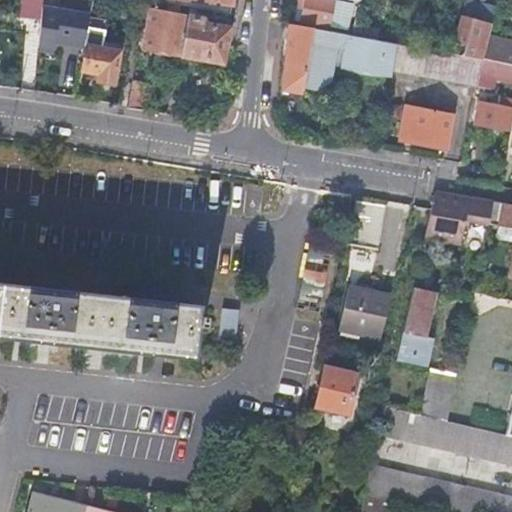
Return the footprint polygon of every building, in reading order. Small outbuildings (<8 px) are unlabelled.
[(40,0),(39,20),(63,24),(86,29),(90,10),(91,0),(40,0)] [(91,0),(90,10),(99,12),(101,2),(91,0)] [(165,0),(165,3),(190,7),(231,15),(232,0),(165,0)] [(303,0),(302,9),(299,23),(329,29),(333,0),(303,0)] [(490,28),(496,8),(480,4),(464,0),(459,18),(452,43),(464,47),(462,57),(481,61),(485,48),(488,37),(490,28)] [(181,56),(188,17),(150,10),(142,48),(161,52),(181,56)] [(203,20),(188,17),(181,56),(182,56),(222,64),(226,47),(229,30),(205,25),(203,20)] [(41,25),(40,49),(62,50),(64,26),(41,25)] [(303,90),(313,30),(289,25),(286,57),(282,89),(302,93),(303,90)] [(341,66),(346,36),(313,30),(303,90),(309,91),(316,92),(329,84),(333,64),(341,66)] [(389,77),(395,45),(350,37),(346,36),(341,66),(340,68),(364,72),(389,77)] [(511,42),(488,37),(485,48),(481,61),(511,66),(511,42)] [(105,83),(113,85),(120,51),(85,44),(80,71),(97,74),(96,81),(105,83)] [(449,55),(409,48),(397,45),(392,72),(477,87),(478,78),(481,61),(462,57),(449,55)] [(511,66),(481,61),(478,78),(511,83),(511,66)] [(132,81),(127,107),(142,110),(147,83),(132,81)] [(511,116),(511,100),(497,98),(496,106),(477,103),(473,125),(491,128),(509,131),(511,116)] [(417,115),(405,114),(400,140),(423,145),(445,149),(452,116),(418,109),(417,115)] [(435,191),(431,209),(424,237),(461,244),(465,220),(487,224),(492,201),(469,197),(447,193),(436,191),(435,191)] [(511,204),(492,201),(487,224),(498,226),(496,235),(499,239),(511,241),(511,204)] [(356,202),(346,243),(378,249),(385,207),(371,204),(356,202)] [(325,214),(320,238),(336,241),(341,217),(325,214)] [(200,303),(0,282),(0,337),(65,344),(138,352),(193,357),(197,324),(204,325),(205,314),(198,314),(200,303)] [(390,295),(348,285),(339,326),(341,327),(340,332),(359,336),(360,331),(380,336),(390,295)] [(413,288),(396,360),(424,367),(426,359),(427,359),(432,339),(430,339),(431,338),(425,337),(435,292),(413,288)] [(225,305),(223,338),(239,339),(241,306),(225,305)] [(472,321),(490,322),(491,314),(473,313),(472,321)] [(497,359),(511,362),(511,316),(506,315),(502,334),(497,359)] [(324,366),(315,407),(350,415),(359,374),(324,366)] [(430,368),(421,415),(447,421),(452,396),(456,374),(430,368)] [(511,511),(511,436),(506,435),(447,421),(421,415),(385,407),(365,492),(394,499),(435,508),(453,511),(511,511)] [(362,511),(390,511),(394,499),(365,492),(361,511),(362,511)] [(83,511),(85,507),(31,493),(26,511),(83,511)]
